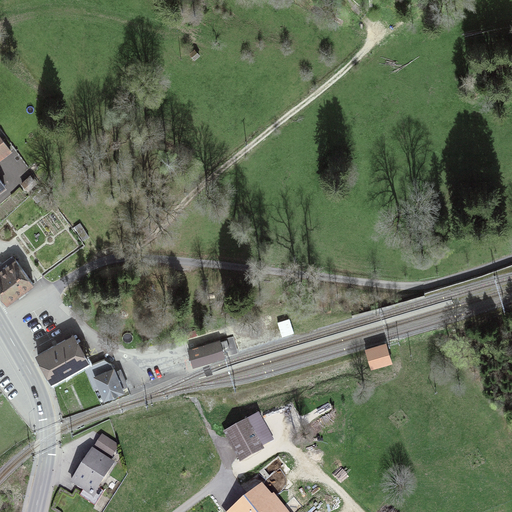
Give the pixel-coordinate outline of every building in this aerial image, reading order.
[(0,272),(0,299),(3,303),(30,282),(14,262),(0,272)] [(151,326),(143,330),(147,340),(156,336),(151,326)] [(33,354),(49,382),(83,363),(68,335),(33,354)] [(187,349),(192,366),(225,356),(223,351),(229,349),(227,341),(220,342),(219,340),(187,349)] [(365,347),(371,368),(393,362),(386,340),(365,347)] [(113,366),(93,374),(102,397),(122,390),(113,366)] [(223,432),(240,464),(274,446),(256,414),(223,432)] [(99,432),(93,441),(109,452),(115,442),(99,432)] [(68,486),(89,498),(110,463),(88,450),(68,486)] [(281,511),(257,484),(224,511),(281,511)]
